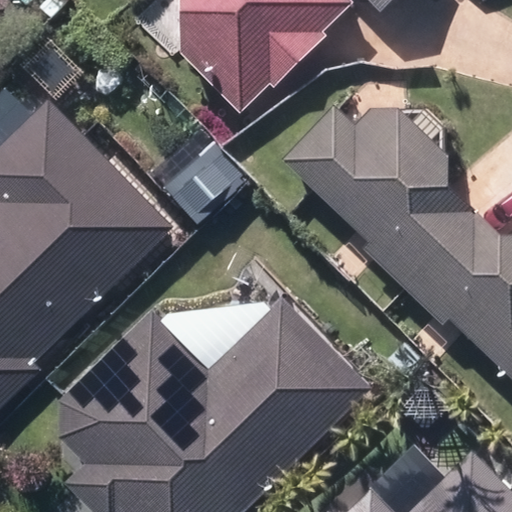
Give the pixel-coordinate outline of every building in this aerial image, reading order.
[(0,0),(0,22),(11,10),(0,0)] [(182,0),(182,50),(240,107),(346,1),(344,0),(182,0)] [(370,0),(380,11),(391,0),(370,0)] [(0,412),(43,369),(39,364),(176,226),(50,101),(0,151),(0,412)] [(441,155),(394,113),(368,109),(356,124),(355,123),(350,128),(328,110),(285,157),(374,237),(362,250),(404,286),(470,213),(440,186),(441,155)] [(451,315),(511,369),(511,236),(494,236),(470,213),(404,286),(444,322),(451,315)] [(244,511),(374,389),(284,295),(208,367),(154,310),(61,399),(60,439),(86,466),(69,482),(99,511),(244,511)] [(388,358),(404,375),(420,359),(403,342),(388,358)] [(511,511),(511,487),(473,449),(428,494),(403,470),(379,494),(372,487),(346,511),(511,511)]
